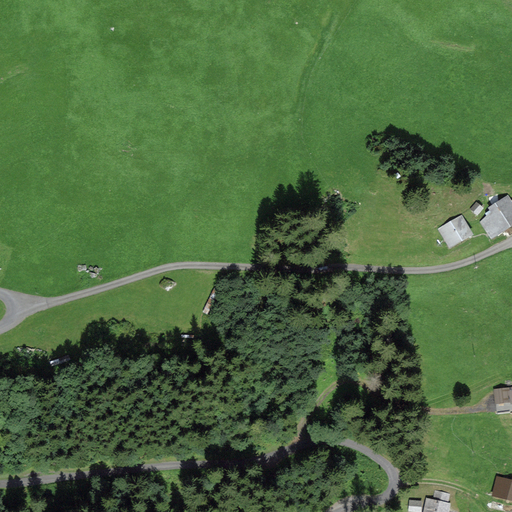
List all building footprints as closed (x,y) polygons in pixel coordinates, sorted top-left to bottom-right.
[(491,216),(477,224),(487,241),(511,226),(511,210),(506,199),(487,210),(491,216)] [(461,218),(441,230),(450,245),(470,234),(461,218)] [(511,388),(493,391),(495,406),(511,404),(511,388)] [(511,479),(494,477),(490,500),(511,503),(511,479)] [(434,502),(428,501),(425,511),(445,511),(449,496),(436,493),(434,502)] [(421,503),(411,502),(410,510),(420,510),(421,503)]
